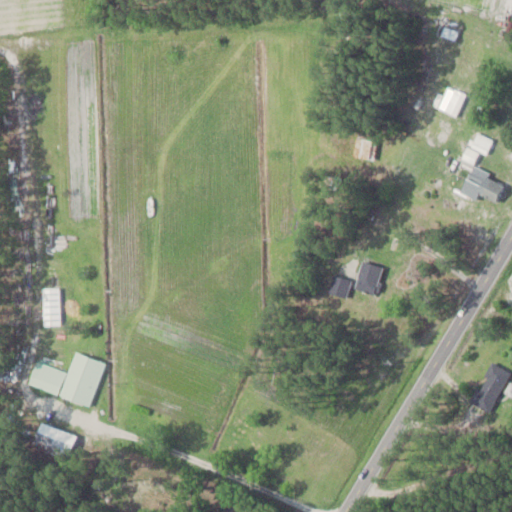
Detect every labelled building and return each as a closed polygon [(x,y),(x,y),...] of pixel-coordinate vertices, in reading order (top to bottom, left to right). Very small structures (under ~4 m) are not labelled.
[(442,34),(454,39),(457,31),(445,26),(442,34)] [(377,141),(356,136),(352,155),(373,160),(377,141)] [(472,166),(462,184),(497,201),(506,183),(472,166)] [(382,266),(361,260),(355,279),(337,274),(331,296),(347,300),(350,288),(374,295),(382,266)] [(42,286),(42,325),(59,325),(59,286),(42,286)] [(68,400),(89,406),(104,361),(74,352),(61,392),(70,395),(68,400)] [(509,370),(488,361),(471,402),(491,411),(509,370)] [(67,457),(75,434),(39,422),(31,446),(67,457)] [(249,511),(230,500),(222,511),(249,511)]
